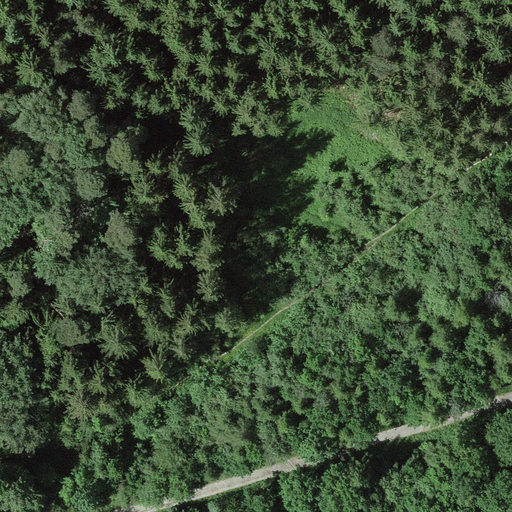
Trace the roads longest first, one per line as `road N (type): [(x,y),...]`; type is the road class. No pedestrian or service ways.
road 1 (track): [(0,455),(72,441),(174,390),(511,131)]
road 2 (track): [(511,400),(132,511)]
